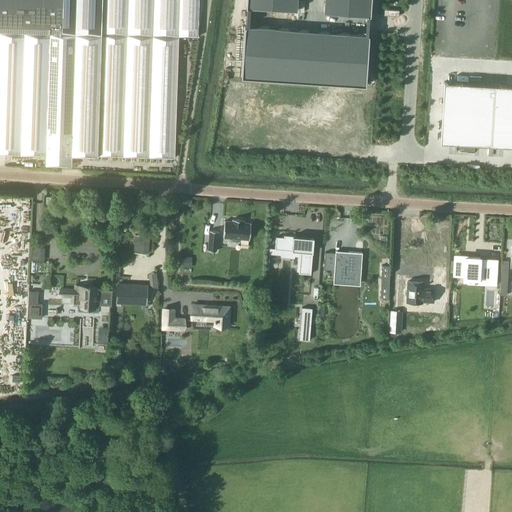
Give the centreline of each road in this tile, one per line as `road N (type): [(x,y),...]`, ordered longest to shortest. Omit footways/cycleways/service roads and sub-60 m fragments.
road 1 (unclassified): [(511,210),(0,176)]
road 2 (unclassified): [(407,152),(417,0)]
